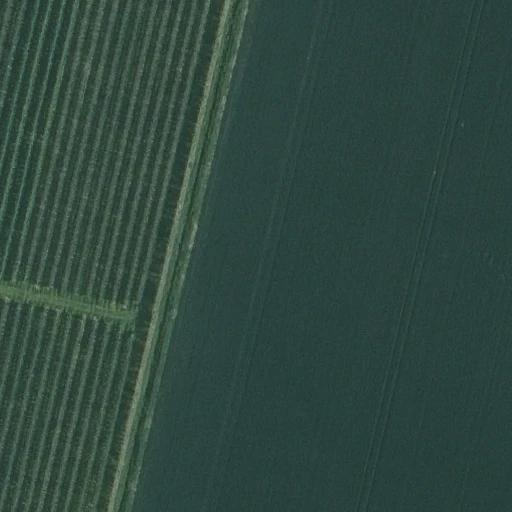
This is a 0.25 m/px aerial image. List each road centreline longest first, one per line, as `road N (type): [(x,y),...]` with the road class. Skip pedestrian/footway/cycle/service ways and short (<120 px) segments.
road 1 (track): [(99,511),(216,0)]
road 2 (track): [(0,292),(141,326)]
